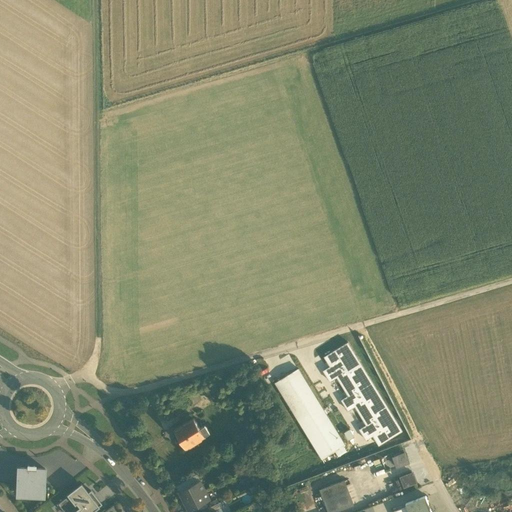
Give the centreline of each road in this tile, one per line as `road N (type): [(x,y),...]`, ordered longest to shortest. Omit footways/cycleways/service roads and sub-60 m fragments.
road 1 (unclassified): [(511,281),(128,393),(83,375),(53,387)]
road 2 (track): [(94,0),(100,352),(83,375)]
road 3 (tertiary): [(153,511),(99,445),(56,420)]
